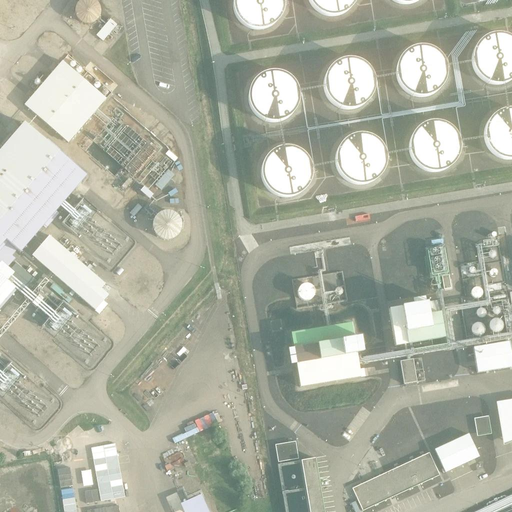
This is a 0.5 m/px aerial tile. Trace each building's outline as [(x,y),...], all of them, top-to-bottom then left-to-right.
[(101,5),(98,2),(95,0),(84,0),(82,1),(79,4),(77,8),(77,13),(78,17),(80,21),(83,23),(87,25),(92,25),(96,24),(99,21),(102,18),(103,13),(103,9),(101,5)] [(237,29),(255,35),(270,30),(280,17),(281,3),(279,0),(227,0),(227,1),(227,16),(237,29)] [(311,15),(329,21),(344,16),(354,4),(354,0),(301,0),(302,2),(311,15)] [(382,0),(385,3),(403,9),(418,4),(421,0),(382,0)] [(96,35),(103,41),(117,25),(110,19),(96,35)] [(474,84),(492,90),(507,85),(511,78),(511,43),(500,36),(484,35),(471,43),(464,56),(465,71),(474,84)] [(400,97),(418,103),(433,98),(443,85),(445,71),(439,58),(426,49),(410,49),(398,56),(391,69),(391,84),(400,97)] [(327,109),(345,115),(360,110),(370,97),(372,83),(366,70),(353,61),(337,61),(325,68),(317,81),(318,96),(327,109)] [(63,69),(24,114),(69,152),(107,107),(63,69)] [(253,122),(271,128),(286,123),(296,110),(297,96),(291,83),(278,74),(263,74),(250,81),(243,94),(244,109),(253,122)] [(487,158),(505,164),(511,161),(511,109),(497,109),(484,117),(477,130),(478,145),(487,158)] [(414,171),(432,177),(447,172),(457,160),(459,145),(453,132),(440,123),(424,123),(411,131),(404,144),(405,158),(414,171)] [(0,246),(6,240),(20,254),(86,177),(24,124),(0,151),(0,246)] [(340,185),(358,191),(373,186),(383,173),(385,158),(379,145),(366,137),(350,136),(337,144),(330,157),(331,172),(340,185)] [(264,196),(282,202),(297,197),(307,184),(309,170),(303,157),(290,148),(274,148),(261,155),(254,168),(255,183),(264,196)] [(155,185),(161,191),(174,175),(168,170),(155,185)] [(178,217),(175,214),(171,211),(166,210),(161,211),(157,213),(154,217),(152,221),(151,226),(152,231),(155,235),(158,238),(163,240),(168,240),(172,238),(176,235),(179,231),(180,227),(180,222),(178,217)] [(106,290),(48,240),(30,260),(95,317),(109,301),(102,294),(106,290)] [(448,275),(443,246),(424,249),(429,278),(448,275)] [(0,326),(15,308),(8,302),(16,293),(3,282),(0,284),(0,326)] [(311,282),(298,287),(303,302),(316,297),(311,282)] [(479,297),(480,289),(473,288),(472,296),(479,297)] [(443,339),(437,302),(425,304),(424,298),(386,304),(394,348),(443,339)] [(489,321),(492,333),(502,331),(499,318),(489,321)] [(481,336),(483,325),(474,323),(472,333),(481,336)] [(361,355),(359,339),(353,340),(350,325),(290,335),(293,350),(287,351),(289,367),(295,366),(299,389),(359,379),(355,356),(361,355)] [(511,361),(509,342),(473,348),(477,373),(511,367),(511,361)] [(416,382),(412,360),(399,362),(403,385),(416,382)] [(511,440),(511,399),(497,401),(502,442),(511,440)] [(427,408),(439,437),(447,434),(434,405),(427,408)] [(196,420),(200,431),(218,424),(214,413),(196,420)] [(489,415),(474,418),(477,436),(492,433),(489,415)] [(478,458),(468,434),(434,450),(444,473),(478,458)] [(362,511),(439,476),(429,453),(352,489),(362,511)] [(323,511),(314,459),(300,461),(308,511),(323,511)] [(208,511),(204,502),(183,511),(208,511)]
